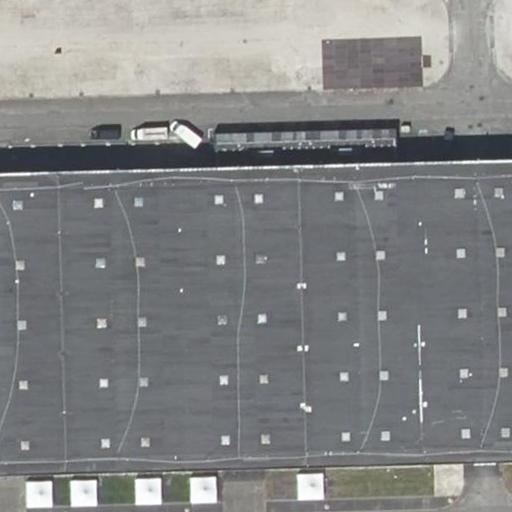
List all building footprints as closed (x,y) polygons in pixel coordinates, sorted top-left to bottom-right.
[(230,23),(230,0),(209,0),(209,22),(230,23)] [(511,0),(494,0),(494,82),(511,82),(511,0)] [(180,34),(178,5),(153,6),(155,36),(180,34)] [(287,44),(236,43),(236,75),(287,76),(287,44)] [(233,80),(233,53),(208,53),(209,81),(233,80)] [(92,68),(92,96),(119,95),(118,68),(92,68)] [(0,471),(6,472),(245,465),(484,459),(511,458),(511,157),(479,158),(0,171),(0,471)]
